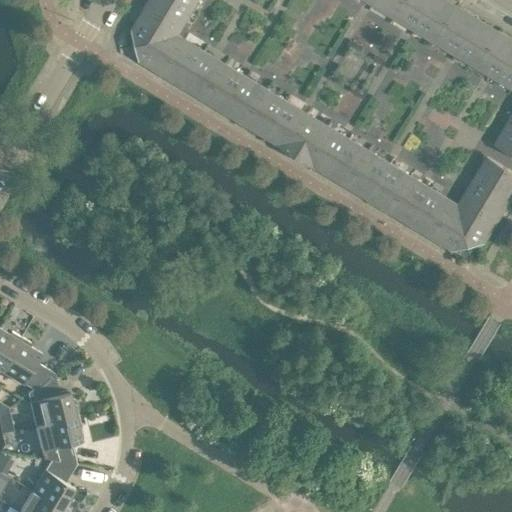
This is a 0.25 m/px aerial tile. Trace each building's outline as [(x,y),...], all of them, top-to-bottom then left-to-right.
[(178,26),(182,29),(195,7),(182,0),(148,0),(145,7),(178,26)] [(376,0),(374,4),(394,17),(404,0),(376,0)] [(404,0),(394,17),(415,29),(432,0),(404,0)] [(449,0),(432,0),(415,29),(436,42),(458,5),(449,0)] [(458,5),(436,42),(456,54),(479,18),(458,5)] [(173,35),(178,26),(145,7),(132,29),(135,44),(173,35)] [(479,18),(456,54),(477,67),(499,30),(479,18)] [(511,38),(499,30),(477,67),(498,79),(511,56),(511,38)] [(181,40),(173,35),(135,44),(139,60),(161,73),(181,40)] [(183,37),(181,40),(161,73),(183,86),(205,50),(183,37)] [(205,50),(183,86),(203,99),(225,62),(205,50)] [(511,87),(511,56),(498,79),(511,87)] [(225,62),(203,99),(224,111),(246,75),(225,62)] [(246,75),(224,111),(245,124),(267,87),(246,75)] [(267,87),(245,124),(265,136),(287,100),(267,87)] [(279,144),(278,145),(286,150),(308,112),(287,100),(265,136),(279,144)] [(308,112),(286,150),(306,162),(329,125),(308,112)] [(495,143),(511,153),(511,124),(508,122),(495,143)] [(313,167),(314,166),(327,174),(350,137),(329,125),(306,162),(313,167)] [(350,137),(327,174),(348,186),(370,150),(350,137)] [(370,150),(348,186),(369,199),(391,162),(370,150)] [(511,197),(511,169),(488,155),(475,177),(511,199),(511,197)] [(391,162),(369,199),(390,211),(412,175),(391,162)] [(412,175),(390,211),(410,224),(432,187),(412,175)] [(462,198),(465,200),(498,220),(511,199),(475,177),(462,198)] [(451,204),(454,200),(432,187),(410,224),(431,237),(451,204)] [(465,200),(460,209),(469,246),(485,242),(498,220),(465,200)] [(460,209),(451,204),(431,237),(453,250),(469,246),(460,209)] [(12,330),(10,333),(0,326),(0,369),(1,368),(3,368),(22,336),(12,330)] [(31,345),(32,342),(22,336),(3,368),(34,387),(55,372),(36,361),(42,352),(31,345)] [(70,390),(60,393),(55,372),(34,387),(29,392),(36,424),(43,423),(79,414),(76,403),(73,403),(70,390)] [(79,426),(82,425),(79,414),(43,423),(36,424),(44,458),(51,459),(77,462),(72,441),(82,439),(79,426)] [(2,431),(11,430),(9,419),(0,421),(2,431)] [(66,481),(77,462),(51,459),(32,490),(65,509),(71,499),(68,498),(75,486),(66,481)] [(63,511),(65,509),(32,490),(20,511),(22,511),(63,511)]
